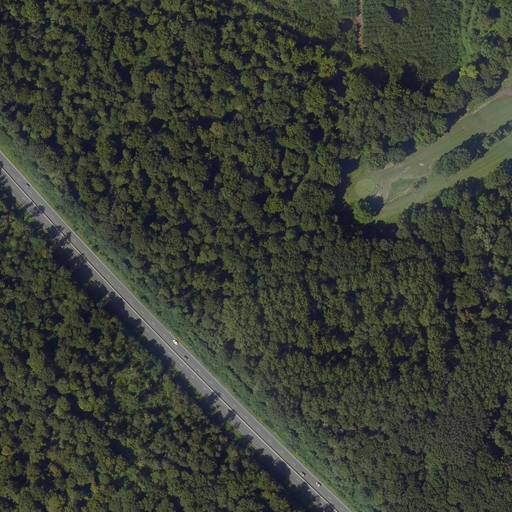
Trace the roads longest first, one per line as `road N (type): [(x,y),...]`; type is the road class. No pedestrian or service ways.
road 1 (trunk): [(345,511),(147,319),(0,159)]
road 2 (trunk): [(0,174),(140,326),(331,511)]
road 3 (track): [(511,201),(113,283)]
road 4 (track): [(247,0),(511,128)]
road 5 (track): [(0,319),(200,511)]
road 6 (track): [(379,511),(511,394)]
